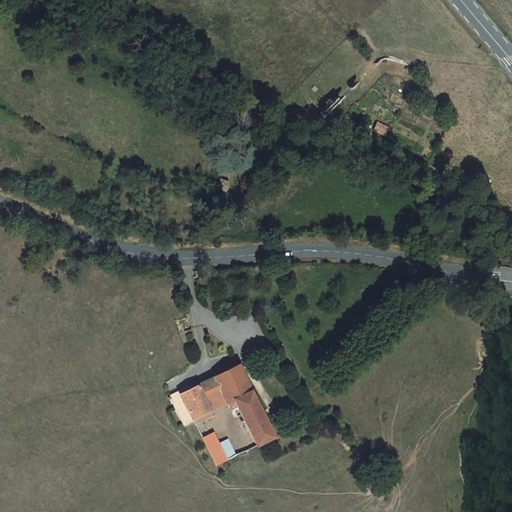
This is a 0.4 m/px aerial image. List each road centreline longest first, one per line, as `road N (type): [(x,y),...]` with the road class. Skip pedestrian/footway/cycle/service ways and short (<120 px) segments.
road 1 (tertiary): [(0,205),(69,238),(133,253),(356,253),(511,284)]
road 2 (track): [(0,414),(39,395),(189,383),(202,373),(183,258)]
road 3 (track): [(511,239),(436,173),(231,90)]
